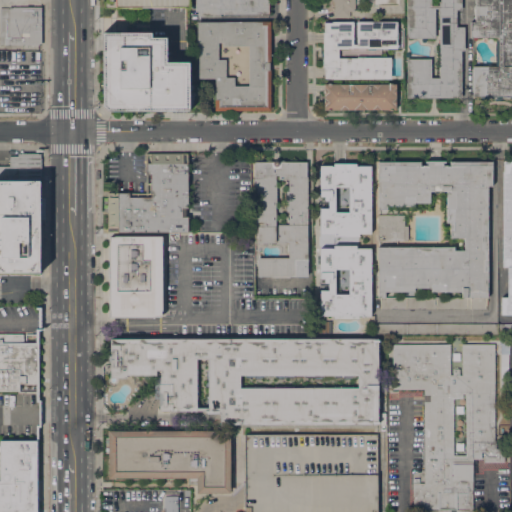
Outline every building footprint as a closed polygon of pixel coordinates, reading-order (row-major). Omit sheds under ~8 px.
[(198,16),(198,11),(195,11),(195,0),(269,0),(269,14),(258,14),(220,13),(220,16),(198,16)] [(355,0),(355,11),(350,11),(350,16),(334,16),(334,1),(332,1),(332,0),(355,0)] [(406,97),(406,58),(431,58),(431,77),(439,77),(439,8),(435,8),(435,38),(407,38),(406,0),(461,0),(461,9),(456,9),(456,26),(464,26),(464,50),(461,50),(461,97),(406,97)] [(511,0),(511,96),(472,96),(472,66),(497,66),(498,37),(470,37),(470,21),(474,21),(474,0),(511,0)] [(41,44),(0,44),(0,7),(9,7),(9,6),(41,7),(41,44)] [(215,110),(215,78),(197,78),(197,21),(270,21),(270,110),(215,110)] [(367,48),(367,47),(348,48),(348,49),(338,49),(339,58),(357,58),(357,57),(357,55),(365,55),(365,57),(390,57),(390,58),(392,58),(392,66),(390,66),(391,78),(332,79),(332,78),(324,78),(324,67),(323,67),(323,58),(321,58),(321,50),(323,50),(323,32),(324,32),(324,23),(332,23),(332,21),(353,21),(353,44),(356,44),(356,22),(397,21),(397,32),(398,31),(398,38),(397,38),(397,48),(367,48)] [(107,111),(103,107),(103,32),(151,32),(151,37),(166,37),(166,62),(188,62),(188,84),(201,84),(201,109),(188,109),(188,111),(110,111),(107,111)] [(396,84),(396,109),(324,109),(324,83),(396,84)] [(0,166),(8,166),(8,156),(16,156),(16,153),(39,153),(39,180),(38,180),(38,181),(0,180),(0,166)] [(381,308),(381,297),(378,297),(378,246),(454,246),(454,250),(464,250),(464,237),(450,237),(450,222),(446,222),(446,191),(429,191),(429,202),(414,202),(414,206),(387,206),(387,209),(378,209),(378,161),(420,161),(420,165),(422,166),(422,165),(427,165),(427,162),(425,162),(425,160),(445,160),(445,162),(443,162),(443,165),(448,165),(449,165),(449,161),(492,161),(492,185),(486,185),(486,308),(381,308)] [(254,176),(254,161),(306,161),(306,176),(307,176),(308,225),(307,225),(307,276),(257,276),(257,257),(289,257),(289,254),(286,254),(286,252),(289,252),(289,242),(278,242),(278,224),(289,224),(289,222),(286,222),(286,220),(289,220),(288,211),(286,211),(286,191),(289,191),(289,183),(286,182),(286,180),(287,179),(279,179),(279,175),(276,175),(276,186),(277,186),(277,202),(275,202),(276,242),(257,242),(257,227),(254,227),(254,176)] [(511,314),(501,314),(501,297),(507,297),(507,267),(502,267),(502,171),(503,171),(503,161),(511,161),(511,314)] [(117,231),(117,192),(127,192),(127,197),(149,197),(149,171),(144,172),(144,163),(186,163),(186,207),(180,207),(180,217),(186,217),(186,231),(117,231)] [(333,233),(320,233),(320,208),(328,208),(328,200),(324,200),(324,196),(320,196),(320,166),(333,165),(333,163),(356,163),(356,165),(370,165),(371,235),(333,236),(333,233)] [(0,180),(38,181),(38,197),(42,197),(43,218),(38,218),(38,273),(0,273),(0,180)] [(378,240),(378,214),(404,214),(404,225),(408,225),(408,240),(378,240)] [(109,243),(109,241),(109,236),(113,236),(115,236),(162,236),(162,257),(164,257),(164,261),(162,261),(162,310),(161,312),(161,316),(155,316),(154,317),(109,317),(109,311),(109,309),(109,243)] [(334,317),(334,315),(320,315),(320,290),(329,290),(329,282),(325,282),(325,278),(320,278),(320,248),(334,248),(334,245),(356,245),(356,248),(371,248),(371,315),(359,315),(359,318),(334,317)] [(497,333),(374,333),(374,322),(497,323),(497,333)] [(511,333),(497,333),(497,323),(511,323),(511,333)] [(0,333),(23,333),(23,342),(38,342),(38,383),(19,383),(19,390),(0,390),(0,333)] [(220,424),(220,413),(207,413),(205,410),(159,410),(159,384),(160,384),(160,376),(162,374),(162,370),(156,370),(156,375),(126,374),(126,378),(111,377),(111,372),(110,372),(110,365),(111,365),(111,361),(109,361),(109,355),(111,355),(111,351),(110,351),(110,343),(111,343),(111,338),(378,338),(378,355),(380,355),(380,364),(377,364),(377,398),(380,398),(380,407),(377,407),(377,424),(220,424)] [(438,509),(438,508),(413,508),(413,478),(420,478),(420,483),(424,483),(424,389),(393,389),(393,344),(450,344),(450,374),(453,374),(453,368),(460,368),(460,375),(462,375),(462,344),(494,344),(494,445),(504,445),(504,462),(485,462),(485,451),(481,451),(481,458),(473,458),(473,508),(457,508),(457,509),(438,509)] [(230,430),(230,492),(197,492),(197,477),(109,477),(109,430),(230,430)] [(245,434),(377,433),(377,511),(251,511),(251,507),(245,507),(245,434)] [(0,511),(0,440),(37,440),(37,511),(0,511)] [(163,511),(176,511),(176,495),(163,495),(163,511)]
